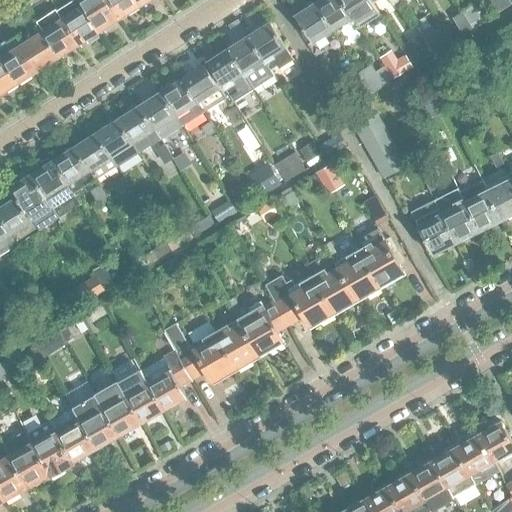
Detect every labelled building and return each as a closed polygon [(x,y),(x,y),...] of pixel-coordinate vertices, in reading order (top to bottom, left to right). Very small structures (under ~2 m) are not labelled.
[(79,44),(99,31),(79,0),(73,0),(58,10),(63,18),(79,44)] [(79,0),(99,31),(120,18),(108,0),(91,0),(83,5),(80,0),(79,0)] [(108,0),(120,18),(140,5),(136,0),(108,0)] [(334,28),(354,16),(343,0),(320,0),(317,2),(334,28)] [(374,3),(372,0),(343,0),(354,16),(374,3)] [(313,42),(334,28),(317,2),(296,15),(313,42)] [(475,28),(484,23),(473,5),(464,11),(475,28)] [(37,21),(43,31),(60,56),(79,44),(63,18),(58,10),(57,8),(37,21)] [(465,34),(475,28),(464,11),(455,17),(465,34)] [(292,56),(286,45),(271,22),(250,35),(265,59),(267,62),(276,56),(280,63),(292,56)] [(434,53),(453,42),(443,26),(435,32),(431,26),(421,33),(434,53)] [(39,70),(60,56),(43,31),(23,44),(18,35),(17,36),(39,70)] [(414,66),(434,53),(421,33),(401,45),(414,66)] [(253,66),(265,59),(250,35),(230,48),(245,72),(247,75),(256,70),(253,66)] [(19,82),(39,70),(17,36),(0,46),(0,51),(3,56),(19,82)] [(233,79),(245,72),(230,48),(209,61),(226,88),(235,82),(233,79)] [(380,57),(394,78),(413,67),(406,55),(398,60),(392,50),(380,57)] [(0,94),(19,82),(3,56),(0,58),(0,94)] [(205,111),(227,97),(205,63),(183,77),(205,111)] [(374,92),(385,84),(371,65),(361,71),(374,92)] [(365,98),(374,92),(361,71),(352,78),(365,98)] [(183,124),(205,111),(183,77),(162,91),(176,114),(183,124)] [(155,127),(176,114),(162,91),(140,104),(155,127)] [(354,125),(377,112),(371,101),(348,114),(354,125)] [(155,127),(140,104),(119,118),(133,141),(140,152),(162,138),(155,127)] [(242,115),(238,109),(236,105),(226,111),(233,121),(242,115)] [(360,135),(383,122),(377,112),(354,125),(360,135)] [(112,155),(133,141),(119,118),(97,132),(112,155)] [(202,126),(209,137),(218,130),(212,120),(202,126)] [(366,146),(389,133),(383,122),(360,135),(366,146)] [(112,155),(97,132),(76,146),(97,178),(118,165),(112,155)] [(372,156),(395,143),(389,133),(366,146),(372,156)] [(156,149),(166,164),(175,158),(165,143),(156,149)] [(378,167),(401,153),(395,143),(372,156),(378,167)] [(75,192),(97,178),(76,146),(54,160),(75,192)] [(497,167),(505,164),(499,151),(491,155),(497,167)] [(384,177),(407,164),(401,153),(378,167),(384,177)] [(134,163),(144,178),(153,172),(144,156),(134,163)] [(32,173),(60,217),(82,203),(75,192),(54,160),(32,173)] [(347,184),(335,163),(319,173),(332,194),(347,184)] [(60,217),(32,173),(31,174),(28,168),(19,174),(22,180),(11,187),(17,196),(39,230),(60,217)] [(254,182),(262,195),(281,183),(273,170),(254,182)] [(511,178),(511,177),(511,178),(509,174),(499,179),(501,182),(488,189),(503,218),(505,217),(505,219),(511,215),(511,178)] [(125,175),(116,181),(122,192),(132,185),(125,175)] [(451,191),(458,187),(453,175),(445,179),(451,191)] [(110,199),(106,193),(100,184),(91,190),(100,205),(110,199)] [(485,184),(462,195),(463,197),(464,201),(465,201),(480,230),(481,229),(482,231),(492,226),(491,224),(503,218),(488,189),(485,184)] [(301,200),(297,193),(295,190),(281,198),(287,208),(301,200)] [(0,212),(19,242),(39,230),(17,196),(0,207),(0,212)] [(376,196),(366,202),(378,224),(389,218),(376,196)] [(480,230),(465,201),(464,201),(463,197),(452,202),(454,206),(442,212),(456,241),(458,240),(459,242),(469,237),(468,236),(480,230)] [(273,201),(260,209),(267,221),(281,214),(273,201)] [(221,224),(238,213),(232,203),(215,213),(221,224)] [(456,241),(442,212),(441,213),(439,209),(430,214),(432,217),(418,224),(433,253),(436,252),(437,254),(446,249),(445,247),(456,241)] [(0,254),(19,242),(0,212),(0,254)] [(34,240),(43,255),(53,249),(43,234),(34,240)] [(360,249),(382,288),(397,279),(395,275),(404,271),(399,263),(403,260),(390,238),(386,240),(383,236),(360,249)] [(326,244),(333,256),(339,253),(332,241),(326,244)] [(150,265),(163,257),(157,247),(145,255),(150,265)] [(366,297),(382,288),(360,249),(337,262),(357,298),(364,294),(366,297)] [(189,250),(175,258),(181,269),(195,260),(189,250)] [(98,275),(107,290),(128,278),(116,257),(95,270),(98,275)] [(337,262),(326,268),(320,257),(307,264),(313,275),(313,276),(335,314),(351,305),(349,302),(357,298),(337,262)] [(0,267),(0,277),(2,281),(12,275),(5,264),(0,267)] [(97,275),(77,287),(87,302),(107,291),(97,275)] [(313,276),(296,285),(292,279),(287,282),(283,275),(266,284),(274,298),(289,325),(305,316),(310,324),(318,320),(320,323),(335,314),(313,276)] [(274,298),(246,314),(242,307),(241,307),(235,296),(229,299),(240,317),(239,318),(259,353),(267,348),(269,352),(285,342),(279,331),(289,325),(274,298)] [(108,309),(104,302),(93,307),(97,315),(108,309)] [(252,357),(259,353),(239,318),(216,331),(238,370),(254,360),(252,357)] [(216,331),(197,342),(184,319),(165,330),(174,346),(176,350),(193,380),(208,371),(212,379),(221,375),(223,378),(238,370),(216,331)] [(70,330),(62,334),(66,342),(75,337),(70,330)] [(174,346),(140,365),(142,368),(149,381),(165,409),(166,408),(167,410),(178,404),(177,402),(188,396),(182,386),(193,380),(176,350),(174,346)] [(0,363),(0,376),(2,380),(22,369),(14,355),(0,363)] [(165,409),(149,381),(142,368),(119,381),(126,394),(142,422),(143,421),(144,423),(156,416),(155,414),(165,409)] [(142,422),(126,394),(119,381),(96,393),(120,434),(121,434),(122,436),(133,430),(132,427),(142,422)] [(109,440),(120,434),(96,393),(75,405),(74,406),(79,416),(97,447),(98,446),(100,449),(111,442),(109,440)] [(87,453),(97,447),(79,416),(69,422),(71,425),(59,432),(76,462),(88,455),(87,453)] [(494,461),(495,460),(503,456),(505,459),(511,455),(511,439),(502,421),(500,423),(498,421),(488,427),(489,428),(479,434),(494,461)] [(76,462),(59,432),(58,432),(57,430),(34,443),(53,475),(76,462)] [(494,461),(479,434),(478,435),(477,433),(466,439),(467,441),(457,447),(478,485),(500,473),(494,461)] [(53,475),(34,443),(33,440),(10,453),(29,486),(31,484),(32,487),(43,481),(41,478),(51,473),(53,475)] [(29,486),(10,453),(4,443),(0,444),(0,487),(6,499),(9,497),(10,500),(21,494),(19,491),(29,486)] [(478,485),(457,447),(455,448),(453,446),(443,452),(444,454),(434,460),(455,498),(478,485)] [(455,498),(434,460),(432,461),(431,459),(420,465),(421,467),(411,473),(432,510),(455,498)] [(429,511),(432,510),(411,473),(410,473),(409,472),(398,478),(399,480),(389,485),(403,511),(429,511)] [(403,511),(389,485),(387,486),(386,484),(375,490),(376,492),(366,498),(365,497),(373,511),(403,511)] [(343,511),(373,511),(365,497),(352,505),(352,506),(343,511)]
